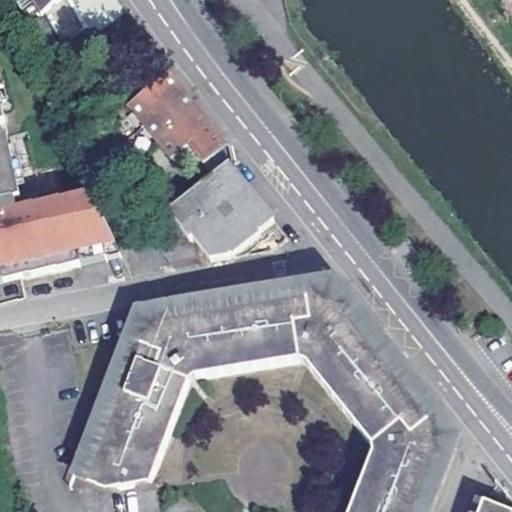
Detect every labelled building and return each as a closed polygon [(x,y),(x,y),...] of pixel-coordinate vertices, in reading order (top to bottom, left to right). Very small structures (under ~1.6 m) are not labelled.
[(68,44),(46,17),(44,18),(31,0),(17,0),(34,24),(31,26),(55,54),(68,44)] [(70,0),(31,0),(44,18),(46,17),(68,44),(88,27),(70,0)] [(127,12),(118,0),(78,0),(99,31),(127,12)] [(228,146),(169,73),(128,105),(158,144),(175,131),(204,166),(228,146)] [(5,76),(0,76),(0,89),(4,111),(11,110),(5,76)] [(24,133),(9,136),(21,199),(39,196),(61,192),(56,165),(31,170),(24,133)] [(0,137),(0,203),(16,200),(21,199),(9,136),(5,137),(0,137)] [(232,166),(170,216),(192,243),(194,241),(213,264),(234,260),(238,257),(239,259),(275,227),(272,223),(274,221),(232,166)] [(41,208),(80,201),(78,189),(61,192),(39,196),(41,208)] [(0,216),(0,282),(123,259),(92,199),(80,201),(41,208),(19,213),(0,216)] [(16,200),(0,203),(0,216),(19,213),(16,200)] [(238,299),(239,306),(309,294),(307,287),(238,299)] [(421,511),(440,458),(412,448),(410,435),(434,417),(389,361),(345,305),(331,296),(309,294),(239,306),(171,317),(151,331),(137,341),(112,409),(87,475),(126,490),(134,489),(138,479),(153,485),(195,381),(304,363),(375,452),(351,511),(421,511)] [(351,301),(345,305),(389,361),(395,357),(351,301)] [(79,472),(87,475),(112,409),(105,406),(79,472)] [(440,458),(434,417),(410,435),(412,448),(440,458)] [(511,511),(511,506),(487,501),(482,511),(511,511)]
